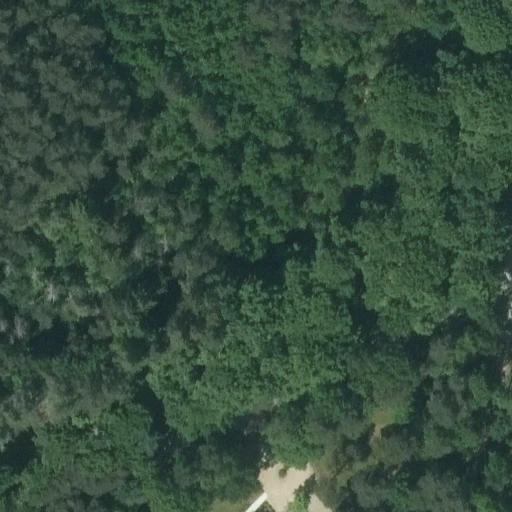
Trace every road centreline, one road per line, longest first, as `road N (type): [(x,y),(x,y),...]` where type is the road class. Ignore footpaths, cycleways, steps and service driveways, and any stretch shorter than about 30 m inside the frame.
road 1 (unclassified): [(28,511),(434,321)]
road 2 (track): [(511,315),(460,511)]
